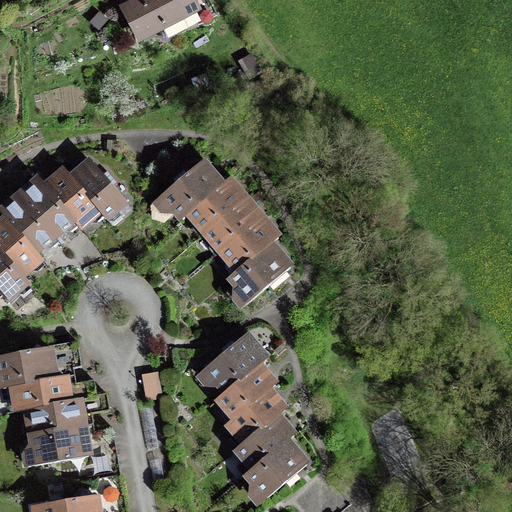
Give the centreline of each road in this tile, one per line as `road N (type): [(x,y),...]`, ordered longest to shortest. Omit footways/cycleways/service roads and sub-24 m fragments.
road 1 (residential): [(124,345),(148,328),(151,305),(138,286),(116,280),(95,289),(85,310),(96,337),(109,344)]
road 2 (residential): [(147,511),(124,345)]
